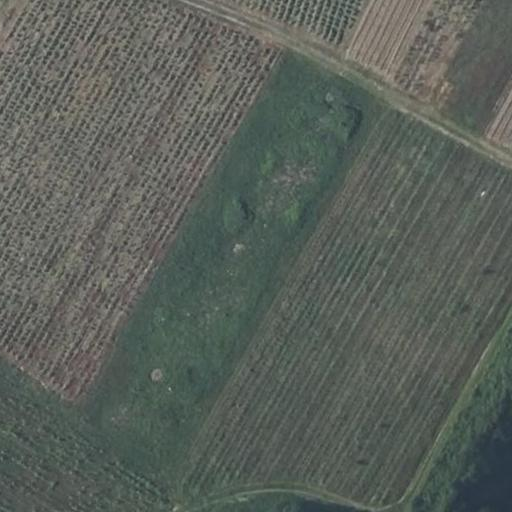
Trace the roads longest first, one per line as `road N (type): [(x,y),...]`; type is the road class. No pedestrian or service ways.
road 1 (track): [(511,162),(318,53),(183,0)]
road 2 (track): [(388,511),(511,296)]
road 3 (track): [(166,511),(214,491),(281,487),(385,511)]
